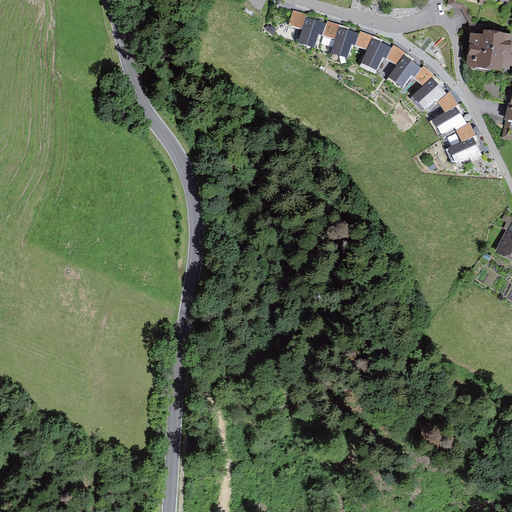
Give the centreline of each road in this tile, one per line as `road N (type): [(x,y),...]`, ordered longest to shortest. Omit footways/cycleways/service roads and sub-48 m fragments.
road 1 (tertiary): [(169,511),(195,246),(189,183),(138,88),(112,0)]
road 2 (residential): [(439,17),(453,24),(465,91),(511,186)]
road 3 (residential): [(298,0),(408,27),(439,17)]
